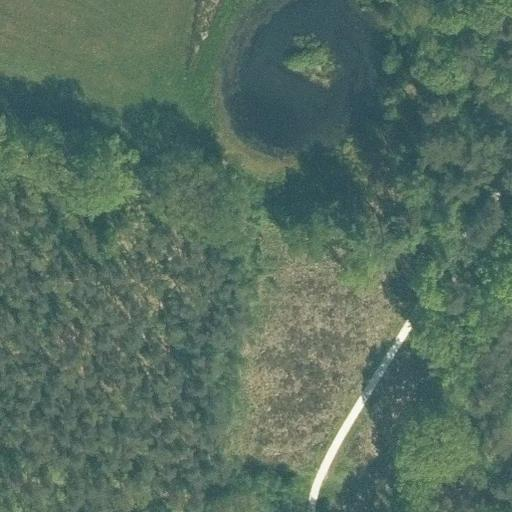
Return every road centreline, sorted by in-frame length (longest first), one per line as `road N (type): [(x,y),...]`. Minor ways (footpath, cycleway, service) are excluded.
road 1 (track): [(388,499),(288,473),(0,442)]
road 2 (track): [(383,511),(450,338),(511,222)]
